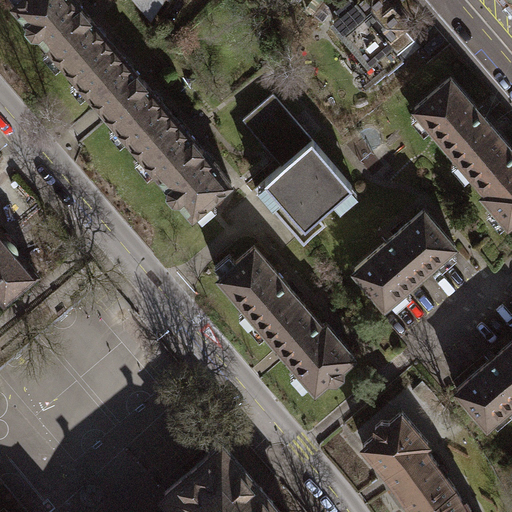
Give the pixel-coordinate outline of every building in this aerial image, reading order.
[(15,0),(10,5),(73,78),(113,45),(74,0),(15,0)] [(135,0),(152,19),(164,0),(135,0)] [(332,21),(367,61),(390,41),(398,50),(416,34),(389,2),(386,0),(355,0),(354,0),(342,0),(336,5),(342,12),(332,21)] [(511,0),(501,0),(511,12),(511,0)] [(73,78),(129,143),(168,109),(113,45),(73,78)] [(510,146),(450,76),(414,107),(474,177),(510,146)] [(281,163),(312,137),(273,92),(243,118),(281,163)] [(129,143),(191,216),(230,182),(168,109),(129,143)] [(312,137),(281,163),(255,185),(304,243),(324,225),(316,215),(351,183),(312,137)] [(511,148),(510,146),(474,177),(485,189),(481,193),(509,223),(511,219),(511,148)] [(388,236),(353,266),(386,305),(456,245),(423,206),(388,236)] [(0,293),(5,299),(37,270),(17,249),(17,242),(15,236),(10,233),(5,232),(0,226),(0,293)] [(219,275),(278,344),(314,314),(255,245),(219,275)] [(278,344),(320,394),(341,375),(342,365),(355,354),(327,322),(324,324),(314,314),(278,344)] [(511,336),(489,356),(453,387),(488,426),(511,405),(511,336)] [(385,471),(411,511),(456,484),(425,443),(429,440),(402,407),(360,441),(385,471)] [(180,509),(176,511),(282,511),(222,442),(165,491),(180,509)] [(411,511),(471,511),(456,484),(411,511)]
